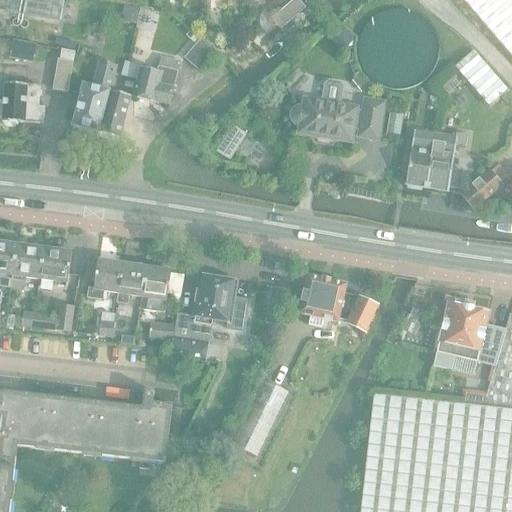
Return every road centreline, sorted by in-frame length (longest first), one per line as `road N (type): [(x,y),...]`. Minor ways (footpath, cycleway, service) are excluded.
road 1 (secondary): [(124,198),(511,260)]
road 2 (secondary): [(124,198),(0,184)]
